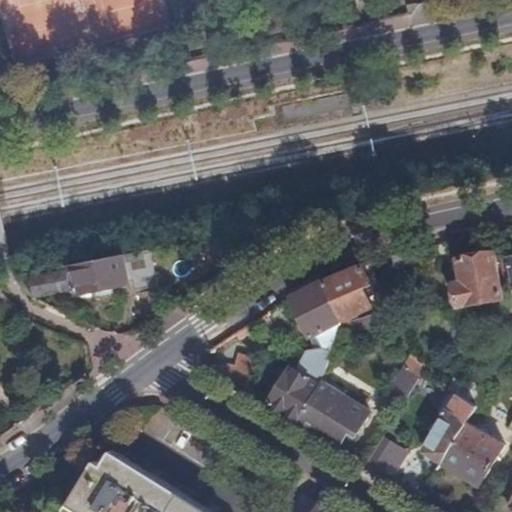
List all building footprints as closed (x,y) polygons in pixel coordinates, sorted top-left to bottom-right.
[(285,120),(347,108),(345,94),(283,107),(285,120)] [(154,253),(77,268),(82,294),(137,284),(140,297),(161,293),(154,253)] [(422,288),(413,253),(393,260),(402,294),(422,288)] [(496,255),(462,262),(467,285),(458,287),(462,309),(505,300),(496,255)] [(328,284),(344,323),(374,311),(367,292),(374,289),(365,269),(343,277),(328,284)] [(68,274),(34,281),(38,299),(72,293),(68,274)] [(6,297),(2,280),(0,280),(0,306),(13,305),(6,297)] [(330,330),(344,323),(328,284),(313,292),(296,302),(314,339),(315,338),(318,343),(333,336),(330,330)] [(394,324),(391,313),(343,328),(340,340),(394,324)] [(325,387),(335,355),(325,351),(310,353),(305,370),(301,376),(294,372),(272,408),(302,426),(325,387)] [(235,385),(250,394),(258,363),(243,359),(235,385)] [(405,407),(421,382),(404,374),(390,398),(405,407)] [(450,392),(458,398),(479,411),(481,412),(491,397),(459,378),(450,392)] [(302,426),(342,451),(352,434),(360,439),(373,417),(325,387),(302,426)] [(425,455),(446,467),(469,426),(479,411),(458,398),(425,455)] [(469,426),(446,467),(483,488),(506,449),(469,426)] [(368,468),(381,475),(390,461),(397,449),(385,440),(368,468)] [(397,449),(390,461),(401,469),(409,456),(397,449)] [(69,511),(210,511),(115,453),(103,472),(96,468),(69,511)]
